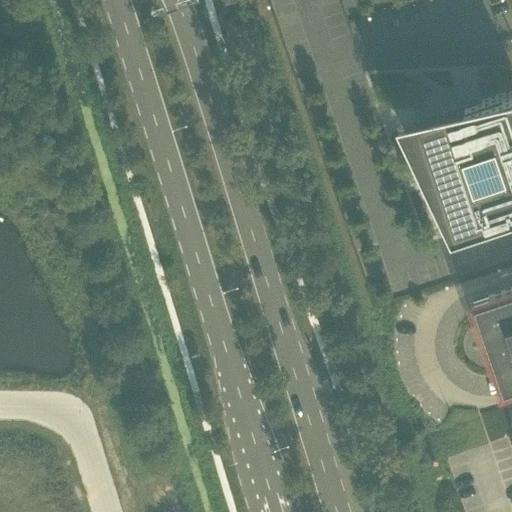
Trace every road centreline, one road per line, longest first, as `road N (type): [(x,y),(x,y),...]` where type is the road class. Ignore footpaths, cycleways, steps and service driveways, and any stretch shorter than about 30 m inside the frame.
road 1 (secondary): [(112,0),(272,511)]
road 2 (secondary): [(334,511),(175,0)]
